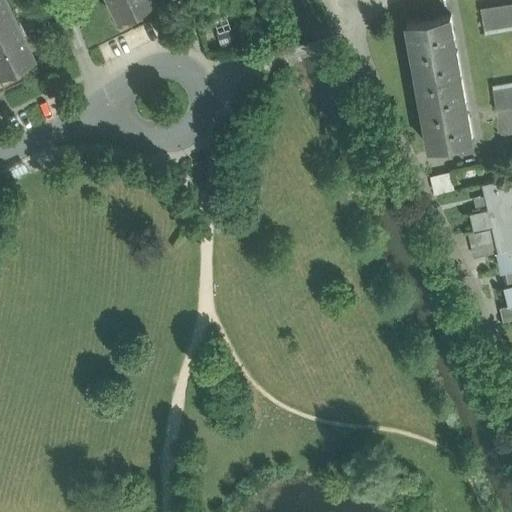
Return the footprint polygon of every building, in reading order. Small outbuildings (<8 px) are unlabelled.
[(31,58),(3,0),(0,0),(0,73),(33,58),(32,57),(31,58)] [(150,3),(148,0),(108,0),(117,18),(150,3)] [(511,3),(481,8),(485,32),(511,27),(511,3)] [(451,13),(407,21),(408,23),(414,53),(412,53),(412,54),(414,53),(425,115),(423,115),(424,116),(425,116),(431,146),(431,147),(474,139),(474,138),(473,138),(450,15),(451,15),(451,13)] [(511,82),(493,85),(496,109),(511,106),(511,82)] [(511,174),(483,181),(489,206),(471,211),(475,229),(493,224),(499,250),(511,247),(511,246),(511,245),(511,199),(511,196),(511,195),(511,174)] [(475,229),(470,230),(476,255),(499,250),(493,224),(475,229)] [(511,245),(511,246),(511,247),(499,250),(503,268),(508,266),(511,282),(511,284),(507,285),(511,304),(511,303),(511,245)] [(511,303),(511,304),(501,306),(504,320),(511,317),(511,303)]
